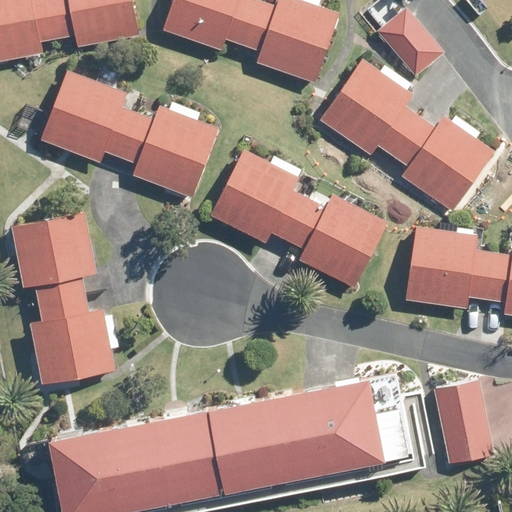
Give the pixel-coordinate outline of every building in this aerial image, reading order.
[(0,0),(0,56),(41,49),(39,38),(58,35),(51,0),(0,0)] [(51,0),(58,35),(74,33),(76,43),(136,33),(130,0),(51,0)] [(175,0),(165,28),(223,49),(227,36),(245,43),(260,0),(175,0)] [(321,0),(280,0),(281,0),(278,6),(263,0),(260,0),(245,43),(264,50),(261,58),(259,61),(268,64),(263,77),(283,85),(288,72),(317,83),(343,12),(322,5),(320,4),(321,0)] [(405,3),(376,27),(414,72),(442,48),(405,3)] [(403,103),(411,91),(359,56),(317,116),(369,151),(375,142),(392,154),(419,114),(403,103)] [(65,68),(39,135),(99,158),(103,148),(119,154),(136,109),(120,103),(125,91),(65,68)] [(119,154),(137,161),(133,171),(191,195),(218,127),(195,118),(199,110),(172,99),(169,108),(157,103),(152,116),(136,109),(119,154)] [(419,114),(392,154),(407,164),(401,173),(452,208),(493,147),(474,135),(479,128),(455,112),(450,119),(441,113),(434,124),(419,114)] [(307,195),(310,189),(293,180),(299,167),(272,154),(269,160),(242,147),(210,212),(264,239),(269,229),(286,237),(307,195)] [(303,246),(298,257),(352,284),(385,217),(360,205),(363,198),(343,188),(341,194),(331,190),(327,197),(322,194),(319,201),(307,195),(286,237),(303,246)] [(83,208),(11,223),(23,284),(32,282),(36,302),(85,293),(81,272),(95,270),(83,208)] [(474,246),(476,232),(471,231),(472,225),(444,221),(443,229),(413,224),(403,298),(466,306),(467,293),(488,297),(494,249),(474,246)] [(503,311),(511,312),(511,246),(511,251),(494,249),(488,297),(505,299),(503,311)] [(38,319),(29,321),(41,381),(114,367),(110,346),(117,345),(111,313),(102,315),(100,305),(87,307),(85,293),(36,302),(38,319)] [(206,404),(221,486),(407,449),(398,405),(374,409),(367,374),(357,375),(356,370),(334,374),(335,378),(206,404)] [(479,378),(435,387),(450,460),(493,452),(479,378)] [(206,404),(49,435),(63,511),(87,511),(221,486),(206,404)]
